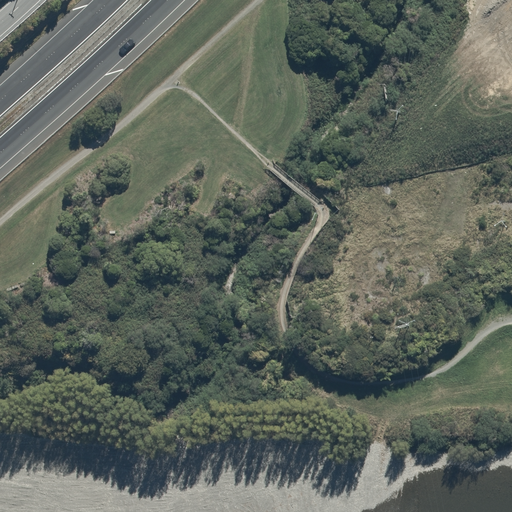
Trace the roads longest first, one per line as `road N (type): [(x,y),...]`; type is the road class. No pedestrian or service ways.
road 1 (trunk): [(167,0),(0,152)]
road 2 (trunk): [(0,99),(109,0)]
